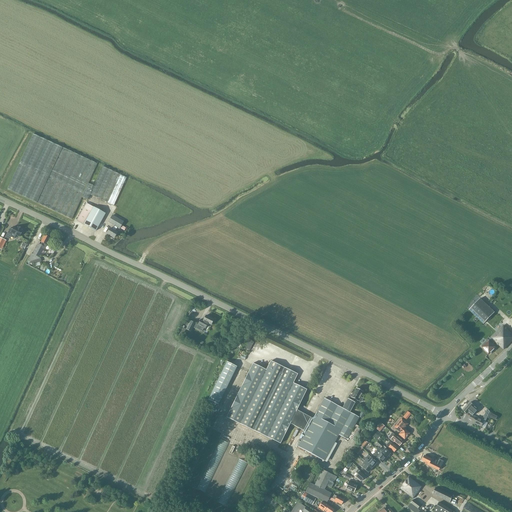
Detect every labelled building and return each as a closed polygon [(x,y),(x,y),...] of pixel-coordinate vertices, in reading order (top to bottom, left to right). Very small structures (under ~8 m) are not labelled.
[(7,189),(11,191),(36,203),(47,208),(71,220),(82,198),(87,200),(90,195),(114,206),(126,178),(103,167),(94,186),(88,184),(97,164),(62,148),(33,134),(7,189)] [(86,203),(83,208),(76,220),(83,224),(90,228),(96,231),(105,214),(93,207),(86,203)] [(119,228),(121,225),(123,221),(113,215),(108,223),(114,226),(112,230),(110,229),(107,234),(114,238),(117,233),(115,231),(117,228),(119,229),(119,228)] [(20,237),(23,231),(21,230),(22,229),(18,227),(17,228),(14,227),(12,230),(9,228),(9,229),(5,237),(9,239),(12,233),(20,237)] [(43,248),(44,249),(48,242),(47,242),(49,238),(44,235),(40,242),(41,242),(40,245),(38,244),(32,254),(31,254),(27,261),(30,263),(30,262),(41,258),(39,257),(43,248)] [(480,298),(468,310),(483,325),(495,312),(480,298)] [(204,329),(207,323),(210,325),(213,319),(206,315),(203,321),(200,320),(198,325),(204,329)] [(190,321),(186,330),(190,332),(191,332),(195,323),(190,321)] [(482,347),(489,354),(496,347),(493,344),(496,342),(497,343),(496,344),(497,345),(498,345),(503,350),(511,340),(511,333),(504,326),(491,338),(492,339),(490,340),(482,347)] [(297,447),(323,461),(338,435),(347,440),(359,418),(349,413),(349,412),(353,403),(355,399),(356,400),(361,403),(363,398),(359,396),(361,392),(355,389),(354,391),(353,391),(352,394),(351,394),(350,396),(348,396),(342,408),(323,398),(313,418),(297,410),(306,390),(293,383),(297,374),(270,361),(266,370),(252,363),(226,417),(280,444),(290,424),(305,432),(297,447)] [(227,362),(208,400),(219,405),(237,367),(227,362)] [(467,414),(469,412),(473,415),(478,410),(470,402),(463,411),(467,414)] [(484,421),(476,417),(471,415),(470,416),(469,419),(474,421),(473,423),(481,427),(484,421)] [(404,440),(409,434),(404,429),(408,424),(401,419),(397,424),(395,424),(395,425),(395,426),(395,427),(394,428),(400,433),(398,435),(404,440)] [(380,423),(375,428),(380,432),(384,427),(380,423)] [(356,424),(348,438),(355,441),(362,428),(356,424)] [(375,430),(371,435),(377,440),(381,436),(375,430)] [(394,442),(399,446),(400,444),(402,444),(402,442),(403,441),(392,433),(388,438),(394,443),(394,442)] [(394,452),(395,451),(396,450),(397,449),(397,448),(390,441),(386,446),(394,452)] [(376,449),(378,451),(386,458),(387,456),(388,457),(390,455),(389,454),(390,454),(384,449),(382,451),(380,449),(377,447),(376,449)] [(386,458),(378,451),(376,453),(375,452),(375,453),(373,455),(382,463),(383,464),(385,461),(384,460),(386,458)] [(363,459),(372,468),(376,463),(368,455),(365,458),(364,457),(363,459)] [(425,456),(422,461),(426,463),(426,464),(439,471),(444,461),(439,459),(438,461),(432,458),(432,459),(425,456)] [(363,459),(361,461),(363,463),(360,466),(368,473),(372,468),(363,459)] [(356,468),(351,474),(355,477),(360,482),(361,481),(362,481),(363,480),(363,479),(365,477),(359,472),(360,471),(358,469),(356,468)] [(310,483),(305,492),(327,503),(331,493),(324,490),(332,475),(322,470),(315,485),(310,483)] [(409,477),(400,489),(413,499),(422,487),(409,477)] [(355,489),(356,485),(349,482),(346,489),(353,492),(354,492),(354,491),(355,490),(355,489)] [(436,488),(432,494),(449,502),(452,496),(436,488)] [(304,493),(303,495),(306,497),(304,500),(312,505),(315,499),(307,494),(304,493)] [(334,495),(332,499),(334,500),(334,502),(337,504),(338,503),(341,505),(342,503),(343,503),(344,501),(343,501),(344,500),(337,496),(336,497),(334,495)] [(413,511),(425,511),(421,509),(423,507),(421,505),(414,499),(408,508),(413,511)] [(291,511),(301,511),(305,507),(298,502),(291,511)] [(322,502),(318,507),(324,511),(323,511),(333,511),(334,511),(333,511),(334,510),(328,505),(322,502)] [(454,511),(439,503),(433,511),(454,511)]
